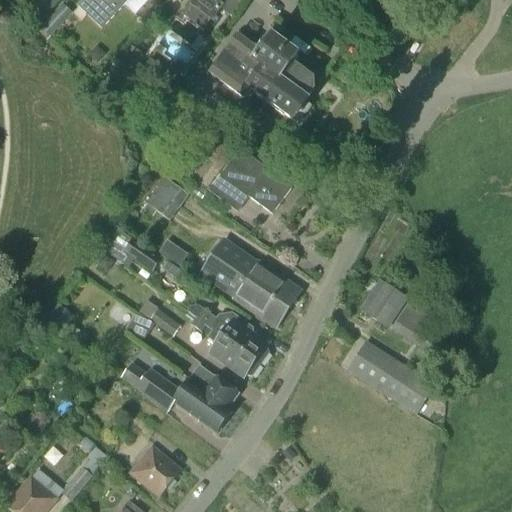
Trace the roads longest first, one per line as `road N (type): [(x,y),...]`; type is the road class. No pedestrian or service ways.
road 1 (residential): [(434,89),(316,324),(241,449),(191,511)]
road 2 (residential): [(434,89),(331,41),(271,0)]
